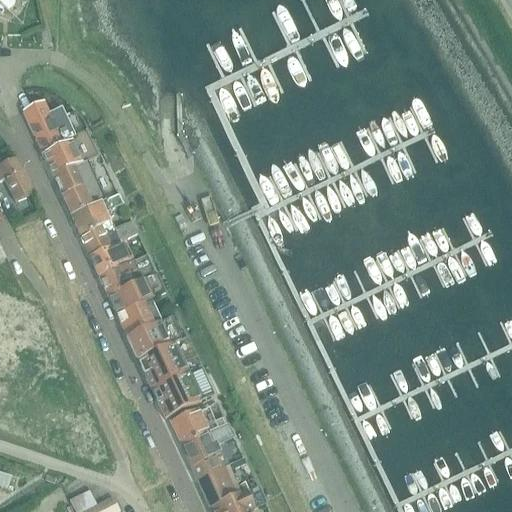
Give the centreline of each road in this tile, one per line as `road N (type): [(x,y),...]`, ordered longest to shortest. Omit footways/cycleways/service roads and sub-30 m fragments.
road 1 (residential): [(194,511),(26,158)]
road 2 (residential): [(138,511),(125,490),(0,446)]
